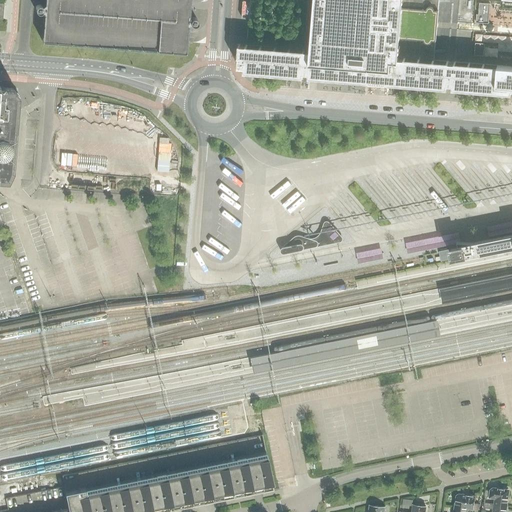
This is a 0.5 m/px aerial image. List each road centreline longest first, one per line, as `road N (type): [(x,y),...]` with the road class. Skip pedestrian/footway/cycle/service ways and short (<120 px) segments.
road 1 (secondary): [(199,86),(112,65),(0,56)]
road 2 (secondary): [(511,130),(310,113)]
road 3 (secondary): [(0,67),(128,81),(191,113)]
road 4 (unclassified): [(307,498),(334,481),(432,459)]
